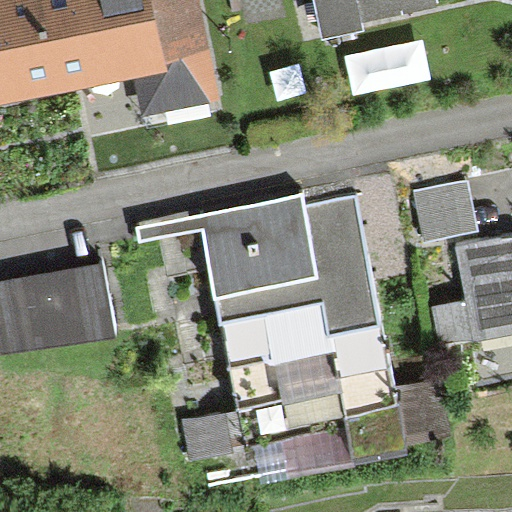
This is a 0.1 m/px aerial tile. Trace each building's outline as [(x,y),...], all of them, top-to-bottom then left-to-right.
[(141,113),(219,98),(199,0),(0,0),(0,105),(134,79),(141,113)] [(467,179),(413,192),(425,243),(479,230),(467,179)] [(352,182),(136,228),(139,242),(204,228),(243,410),(338,390),(354,463),(409,452),(407,445),(447,437),(435,380),(396,389),(352,182)] [(511,236),(459,247),(469,297),(432,305),(440,345),(511,330),(511,236)] [(105,261),(0,280),(0,324),(5,350),(118,329),(105,261)] [(70,511),(116,511),(116,501),(70,504),(70,511)]
